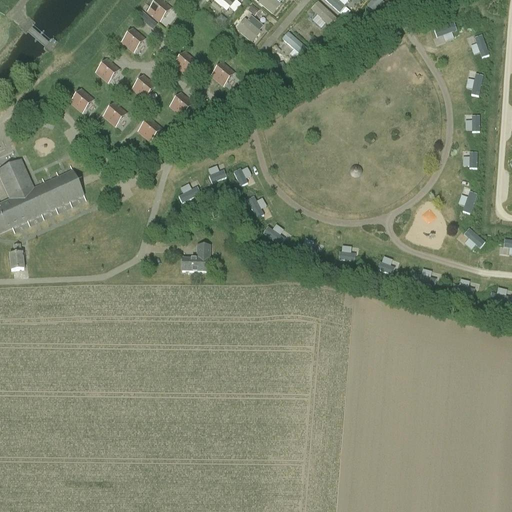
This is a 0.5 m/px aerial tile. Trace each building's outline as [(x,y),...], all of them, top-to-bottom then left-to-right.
[(157,0),(148,12),(160,23),(171,10),(158,0),(157,0)] [(242,4),(237,0),(213,0),(227,12),(230,8),(235,12),(242,4)] [(262,0),(259,4),(274,15),(285,0),(262,0)] [(346,0),(323,0),(339,14),(349,2),(346,0)] [(373,0),(368,7),(374,13),(385,0),(373,0)] [(313,21),(322,30),(327,24),(330,28),(337,20),(319,2),(311,11),(317,16),(313,21)] [(146,26),(149,28),(152,31),(155,27),(157,25),(153,22),(145,15),(140,11),(135,17),(140,21),(146,26)] [(252,43),(265,28),(251,15),(237,30),(252,43)] [(455,41),(453,33),(457,32),(455,24),(435,28),(438,44),(455,41)] [(122,43),(134,53),(145,41),(132,31),(122,43)] [(282,40),(294,51),(290,55),(298,62),(308,50),(289,33),(282,40)] [(481,55),(482,59),(489,57),(484,37),(475,39),(477,46),(472,47),(474,56),(481,55)] [(184,54),(174,66),(186,76),(197,64),(184,54)] [(106,61),(96,73),(108,84),(119,72),(106,61)] [(211,77),(224,87),(234,75),(222,64),(211,77)] [(474,81),(468,80),(466,89),(472,91),(471,96),(480,97),(484,77),(476,75),(474,81)] [(235,76),(227,85),(232,89),(240,80),(235,76)] [(132,90),(145,100),(155,88),(143,77),(132,90)] [(70,103),(83,114),(93,102),(81,91),(70,103)] [(180,95),(170,107),(183,118),(193,106),(180,95)] [(103,117),(116,128),(126,115),(114,105),(103,117)] [(473,122),(466,122),(466,132),(481,132),(481,117),(472,117),(473,122)] [(161,131),(149,120),(138,132),(151,143),(161,131)] [(463,169),(478,169),(478,153),(470,153),(470,158),(463,158),(463,169)] [(0,234),(84,196),(73,172),(34,190),(21,162),(0,171),(0,179),(10,201),(0,205),(0,234)] [(227,180),(225,172),(219,173),(218,167),(208,170),(212,184),(227,180)] [(241,189),(255,183),(248,168),(234,174),(241,189)] [(190,185),(181,189),(184,195),(179,198),(183,205),(202,195),(198,187),(192,190),(190,185)] [(469,193),(468,198),(461,196),(459,205),(464,207),(463,213),(472,215),(478,195),(469,193)] [(263,199),(257,202),(255,198),(248,201),(257,220),(265,217),(266,220),(272,217),(263,199)] [(281,237),(284,231),(276,226),(273,231),(268,228),(263,235),(282,246),(286,240),(281,237)] [(470,229),(465,235),(470,240),(465,245),(472,251),(476,247),(480,250),(486,243),(470,229)] [(303,246),(298,245),(296,252),(316,259),(321,245),(306,240),(303,246)] [(22,254),(21,255),(20,246),(14,247),(15,255),(9,256),(11,272),(24,271),(22,254)] [(196,247),(196,260),(182,260),(181,273),(210,274),(210,261),(210,247),(196,247)] [(356,255),(351,254),(352,248),(342,247),(340,261),(355,263),(356,255)] [(383,257),(378,271),(392,277),(395,269),(390,267),(393,261),(383,257)] [(437,280),(431,278),(433,273),(423,270),(422,276),(417,275),(415,282),(435,288),(437,280)] [(469,289),(470,282),(460,281),(460,286),(454,286),(453,295),(474,297),(474,290),(469,289)] [(497,295),(491,294),(490,302),(510,307),(511,300),(511,298),(506,297),(508,291),(499,289),(497,295)]
